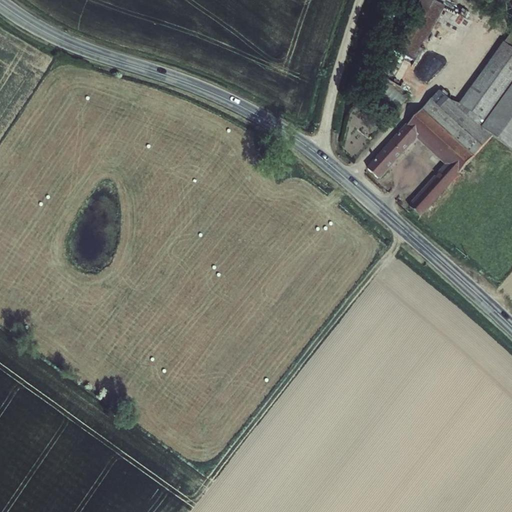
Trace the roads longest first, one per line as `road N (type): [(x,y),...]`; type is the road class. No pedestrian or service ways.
road 1 (tertiary): [(511,326),(281,129),(200,87),(55,37),(0,2)]
road 2 (track): [(361,0),(316,153)]
